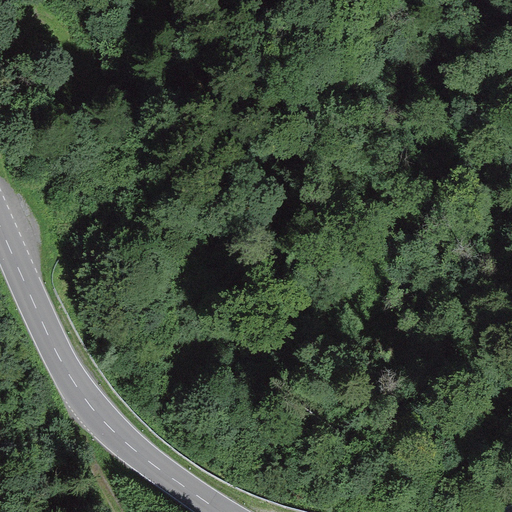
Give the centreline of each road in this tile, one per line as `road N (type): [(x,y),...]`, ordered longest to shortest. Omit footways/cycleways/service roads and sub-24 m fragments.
road 1 (secondary): [(0,232),(83,397),(127,445),(218,511)]
road 2 (track): [(120,511),(86,449),(78,420),(83,397)]
